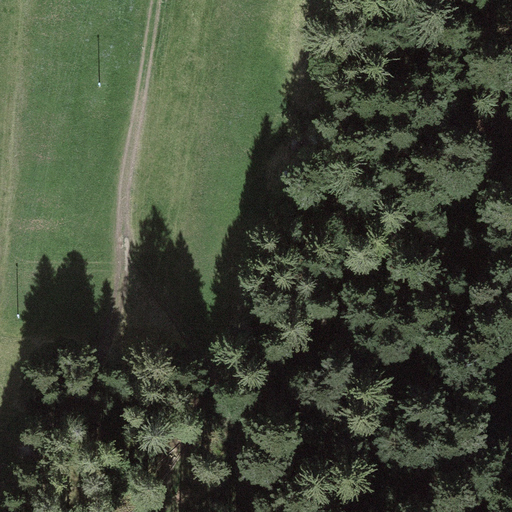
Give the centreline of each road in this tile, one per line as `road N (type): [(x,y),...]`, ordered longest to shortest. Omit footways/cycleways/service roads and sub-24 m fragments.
road 1 (track): [(154,0),(103,338),(4,511)]
road 2 (track): [(120,262),(207,384),(238,511)]
